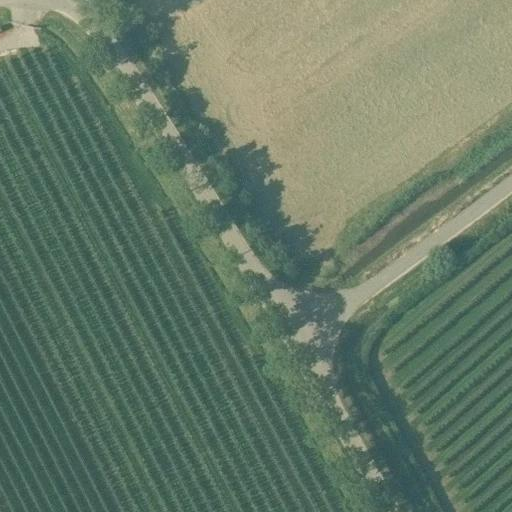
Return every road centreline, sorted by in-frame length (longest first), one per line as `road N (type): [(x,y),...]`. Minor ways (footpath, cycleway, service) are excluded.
road 1 (unclassified): [(296,340),(71,0)]
road 2 (unclassified): [(296,340),(511,187)]
road 3 (unclassified): [(388,511),(296,340)]
